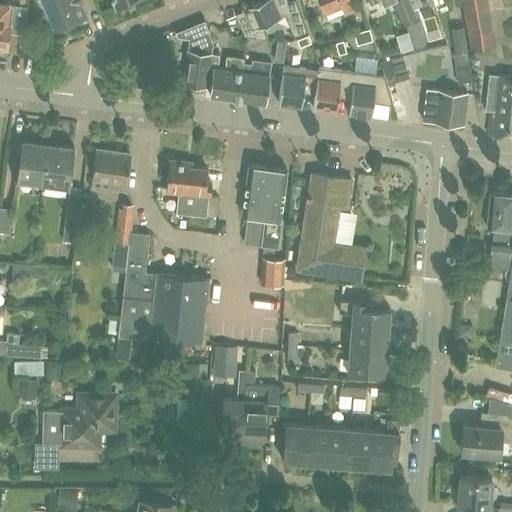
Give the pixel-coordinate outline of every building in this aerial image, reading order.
[(80,0),(42,0),(53,28),(60,25),(61,29),(72,25),(71,20),(86,14),(80,0)] [(255,0),(245,4),(254,26),(289,11),(284,0),(255,0)] [(286,0),(298,36),(312,31),(302,0),(299,0),(295,1),(294,0),(286,0)] [(358,17),(355,9),(351,0),(319,0),(328,20),(344,14),(345,16),(350,14),(352,19),(358,17)] [(382,1),(381,0),(393,0),(400,13),(413,8),(409,0),(368,0),(371,6),(382,1)] [(486,0),(461,0),(469,47),(494,43),(486,0)] [(24,33),(27,7),(0,3),(0,45),(8,46),(10,31),(24,33)] [(418,21),(413,8),(400,13),(405,26),(418,21)] [(207,85),(211,53),(213,40),(205,19),(175,30),(178,36),(189,38),(187,49),(183,81),(207,85)] [(463,26),(451,28),(455,52),(467,50),(463,26)] [(373,39),(369,27),(362,30),(354,32),(357,44),(365,41),(373,39)] [(311,41),(308,34),(297,38),(300,46),(311,41)] [(347,51),(343,39),(335,41),(339,53),(347,51)] [(151,53),(151,66),(159,68),(161,55),(151,53)] [(265,101),(271,61),(252,58),(251,62),(244,61),(244,57),(227,54),(225,67),(213,66),(210,93),(265,101)] [(380,61),(382,68),(384,73),(387,84),(409,78),(403,55),(380,61)] [(455,66),(458,83),(472,80),(470,63),(455,66)] [(315,93),(318,69),(283,64),(278,102),(301,105),(303,91),(315,93)] [(350,98),(354,70),(319,65),(318,69),(315,93),(313,107),(336,110),(338,96),(350,98)] [(373,101),(393,104),(387,84),(384,73),(354,69),(354,70),(350,98),(348,112),(371,115),(373,101)] [(489,73),(485,108),(493,109),(490,132),(511,134),(511,75),(499,74),(489,73)] [(423,120),(464,125),(468,93),(427,88),(423,120)] [(16,179),(42,182),(47,142),(21,139),(16,179)] [(42,182),(69,185),(74,146),(47,142),(42,182)] [(91,178),(90,188),(109,191),(110,187),(126,189),(131,153),(95,148),(91,178)] [(169,159),(165,191),(178,192),(176,212),(206,215),(206,214),(208,195),(209,195),(210,181),(205,180),(206,168),(191,166),(184,165),(185,161),(169,159)] [(287,168),(248,163),(241,212),(247,213),(243,242),(263,245),(262,256),(263,256),(261,282),(283,284),(284,258),(274,257),(274,246),(278,247),(282,217),(280,217),(287,168)] [(88,185),(89,168),(79,167),(78,185),(88,185)] [(351,178),(311,172),(296,268),(359,278),(364,246),(333,241),(338,205),(347,206),(351,178)] [(488,268),(510,270),(511,257),(510,256),(510,242),(509,242),(510,227),(511,227),(511,192),(489,191),(486,225),(494,226),(492,241),(491,241),(490,254),(489,254),(488,268)] [(119,203),(112,262),(126,264),(130,231),(129,231),(132,204),(119,203)] [(12,208),(0,206),(0,231),(9,233),(12,208)] [(65,215),(63,239),(74,240),(77,216),(65,215)] [(125,266),(118,334),(119,334),(142,338),(149,339),(149,335),(201,341),(208,277),(155,271),(155,272),(144,271),(149,233),(130,231),(126,264),(126,266),(125,266)] [(510,270),(494,364),(494,365),(511,368),(511,256),(511,257),(510,270)] [(48,265),(13,262),(11,281),(23,281),(23,280),(28,281),(28,275),(47,277),(48,265)] [(339,312),(354,313),(353,318),(386,321),(387,307),(383,307),(383,302),(355,300),(340,299),(339,312)] [(353,318),(352,335),(385,338),(386,321),(353,318)] [(460,324),(458,336),(471,338),(472,325),(460,324)] [(298,332),(288,331),(287,345),(297,345),(298,332)] [(5,353),(5,354),(41,356),(41,345),(18,343),(18,340),(19,333),(7,332),(6,339),(6,342),(5,353)] [(352,335),(351,352),(384,355),(385,338),(352,335)] [(236,375),(238,345),(215,343),(213,374),(236,375)] [(287,357),(297,357),(304,357),(304,345),(297,345),(287,345),(287,357)] [(382,373),(384,355),(351,352),(349,370),(382,373)] [(59,379),(60,360),(47,359),(46,378),(59,379)] [(227,443),(242,443),(246,370),(238,369),(236,397),(222,396),(220,431),(224,431),(223,439),(227,443)] [(278,386),(254,385),(255,370),(246,370),(242,443),(257,444),(261,441),(261,433),(265,434),(266,413),(276,414),(278,386)] [(21,377),(18,396),(35,399),(38,380),(21,377)] [(297,391),(310,392),(310,382),(298,381),(297,391)] [(322,393),(323,383),(310,382),(310,392),(322,393)] [(340,394),(352,395),(353,385),(341,385),(340,394)] [(365,396),(366,386),(353,385),(352,395),(365,396)] [(62,444),(97,445),(97,434),(99,434),(102,431),(102,429),(114,430),(114,394),(78,393),(78,409),(42,409),(42,440),(62,440),(62,444)] [(461,450),(499,453),(500,440),(511,441),(511,413),(487,412),(486,426),(463,424),(461,450)] [(388,418),(386,430),(375,429),(372,467),(391,468),(392,463),(397,464),(399,431),(398,431),(399,419),(388,418)] [(304,461),(307,424),(286,422),(283,460),(304,461)] [(304,461),(326,463),(329,426),(307,424),(304,461)] [(326,463),(348,465),(351,427),(329,426),(326,463)] [(348,465),(372,467),(375,429),(351,427),(348,465)] [(457,505),(489,508),(491,478),(459,476),(457,505)] [(56,508),(75,511),(78,490),(59,487),(56,508)] [(168,511),(171,502),(139,497),(136,511),(131,511),(124,511),(123,511),(168,511)]
